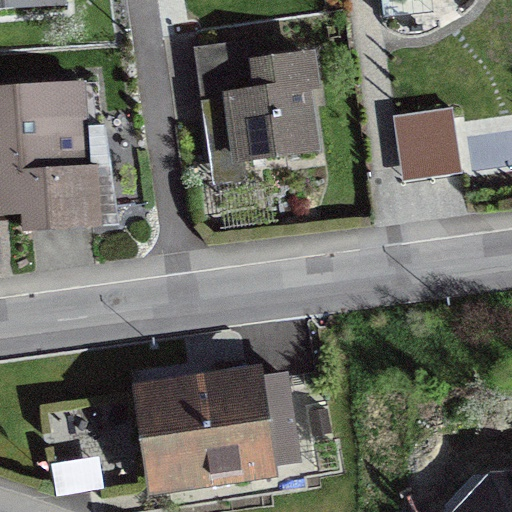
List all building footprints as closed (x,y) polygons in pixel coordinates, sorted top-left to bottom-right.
[(230,95),(233,116),(208,120),(216,181),(242,178),(240,160),(313,149),(304,87),(312,86),(308,56),(258,63),(262,91),(230,95)] [(118,224),(103,126),(85,127),(82,84),(0,89),(0,213),(21,212),(23,231),(87,226),(118,224)] [(445,119),(406,125),(413,172),(453,166),(445,119)] [(284,376),(148,396),(160,480),(296,460),(284,376)] [(511,511),(511,485),(495,486),(470,511),(511,511)]
